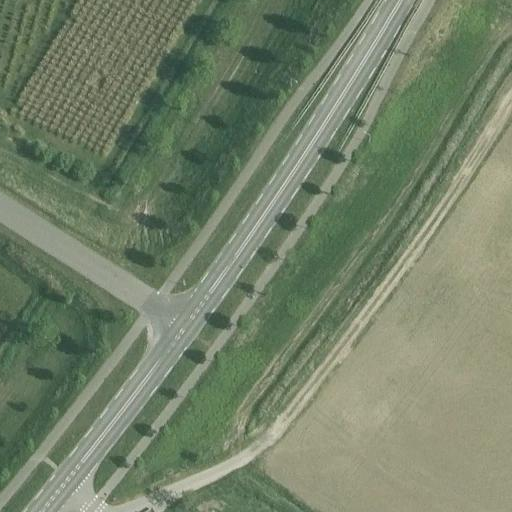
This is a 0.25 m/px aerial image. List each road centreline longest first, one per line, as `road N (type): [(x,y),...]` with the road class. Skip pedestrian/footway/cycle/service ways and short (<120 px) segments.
road 1 (secondary): [(42,511),(183,329),(401,0)]
road 2 (track): [(511,89),(266,442),(248,456)]
